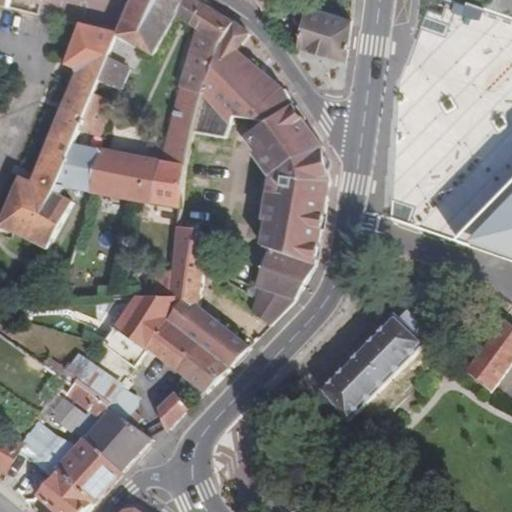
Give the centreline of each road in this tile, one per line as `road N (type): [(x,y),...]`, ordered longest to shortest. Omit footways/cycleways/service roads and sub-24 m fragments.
road 1 (tertiary): [(188,468),(207,426),(318,308),(338,264),(362,132)]
road 2 (residential): [(221,0),(262,28),(328,120),(362,132)]
road 3 (unknown): [(362,132),(424,194),(499,237)]
road 4 (tertiary): [(362,132),(377,0)]
